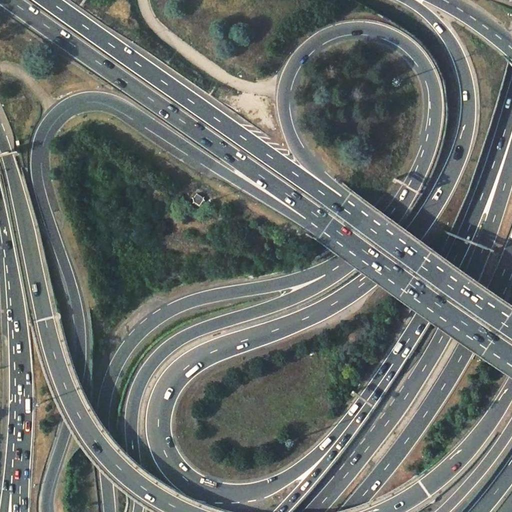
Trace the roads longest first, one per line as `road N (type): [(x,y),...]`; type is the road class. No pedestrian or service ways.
road 1 (trunk): [(345,428),(280,480),(220,492),(190,482),(167,459),(158,413),(186,365),(350,291),(437,198),(461,149),(466,78),(444,30),(409,0)]
road 2 (trunk): [(46,511),(83,348),(75,291),(36,174),(36,147),(50,118),(84,100),(122,105),(269,199),(329,224)]
road 3 (trunk): [(342,206),(286,122),(283,89),(300,54),(342,29),(380,31),(415,53),(435,95),(431,141),(410,190),(382,230),(351,255)]
road 4 (trunk): [(0,140),(66,381),(119,461),(195,511)]
road 5 (trunk): [(511,137),(446,322),(408,388),(308,511)]
road 6 (trunk): [(351,255),(294,278),(189,301),(140,329),(113,365),(100,406),(106,511)]
road 7 (trunk): [(8,0),(329,224)]
road 8 (trunk): [(351,255),(317,284),(185,335),(150,364),(132,410),(137,511)]
road 9 (trunk): [(511,110),(456,250),(385,376),(345,428)]
road 10 (trunk): [(342,206),(47,0)]
road 11 (trunk): [(345,511),(436,393),(511,246)]
road 12 (trunk): [(0,211),(19,358),(18,433)]
road 13 (trunk): [(329,224),(511,351)]
road 14 (trunk): [(511,322),(342,206)]
road 15 (trunk): [(382,511),(449,468),(511,386)]
